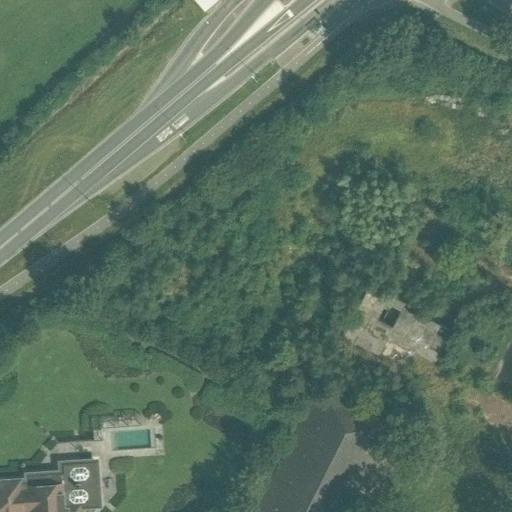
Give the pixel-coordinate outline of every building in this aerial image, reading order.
[(195,0),(205,11),(218,0),(195,0)] [(350,312),(337,337),(405,372),(413,357),(433,367),(438,359),(452,330),(452,329),(431,319),(428,324),(416,318),(418,314),(403,307),(401,310),(387,302),(390,295),(369,284),(354,314),(350,312)] [(502,424),(511,396),(511,389),(466,373),(454,406),(502,424)] [(315,393),(256,511),(352,511),(393,432),(315,393)] [(18,481),(0,481),(0,511),(24,510),(25,511),(78,511),(78,506),(89,505),(88,497),(96,488),(94,461),(67,463),(59,472),(26,474),(26,482),(18,483),(18,481)]
